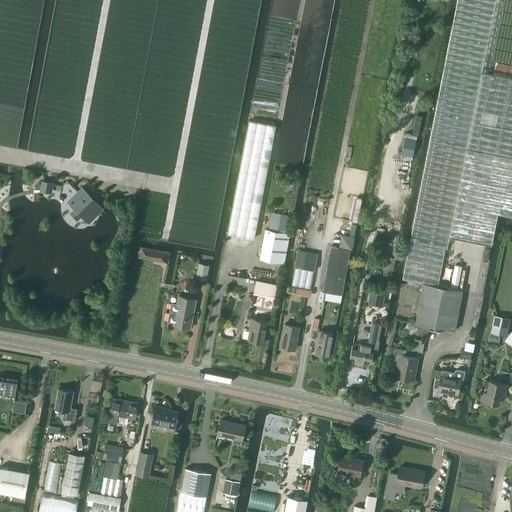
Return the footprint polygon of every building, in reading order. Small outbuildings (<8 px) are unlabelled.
[(458,0),(403,279),(424,283),(438,286),(445,248),(447,249),(450,235),(491,243),(497,213),(502,214),(511,165),(511,77),(482,72),(496,0),(458,0)] [(416,115),(412,134),(417,135),(418,136),(422,116),(421,116),(416,115)] [(276,126),(249,121),(227,233),(254,238),(276,126)] [(511,165),(502,214),(511,215),(511,165)] [(43,182),(42,190),(49,191),(51,185),(51,184),(43,182)] [(74,209),(72,211),(79,218),(81,215),(82,214),(83,216),(85,214),(90,218),(100,208),(93,200),(95,198),(92,194),(90,197),(82,189),(79,193),(78,193),(76,195),(81,200),(74,207),(75,208),(74,209)] [(271,216),(269,227),(278,229),(278,232),(286,233),(288,219),(271,216)] [(260,259),(284,264),(290,234),(286,233),(278,232),(266,230),(260,259)] [(354,236),(341,234),(339,246),(351,249),(354,236)] [(342,295),(345,277),(350,250),(331,246),(325,274),(326,274),(323,291),(342,295)] [(139,247),(137,257),(167,262),(169,252),(139,247)] [(315,272),(318,254),(297,251),(294,268),(295,268),(292,285),(311,289),(314,271),(315,272)] [(386,256),(379,290),(387,292),(389,282),(391,282),(397,252),(393,251),(391,257),(386,256)] [(199,263),(196,278),(206,280),(209,265),(199,263)] [(256,280),(253,292),(276,297),(278,284),(256,280)] [(416,323),(419,323),(417,334),(426,336),(428,325),(455,330),(462,291),(438,286),(424,283),(416,323)] [(171,302),(168,321),(173,322),(173,324),(190,328),(196,299),(178,296),(177,303),(171,302)] [(490,333),(506,336),(509,318),(494,315),(490,333)] [(251,325),(248,339),(264,342),(268,321),(251,318),(250,325),(251,325)] [(363,366),(364,358),(374,360),(376,353),(377,353),(380,341),(378,340),(381,325),(372,323),(368,344),(359,342),(358,348),(352,347),(350,358),(356,359),(355,364),(363,366)] [(280,346),(295,349),(299,327),(284,324),(280,346)] [(315,353),(330,356),(334,333),(319,330),(315,353)] [(417,358),(405,356),(406,350),(395,347),(392,359),(398,361),(395,375),(413,379),(417,358)] [(462,350),(460,357),(469,359),(471,352),(462,350)] [(458,393),(461,378),(463,378),(465,369),(457,368),(455,369),(454,370),(454,372),(442,369),(441,374),(440,374),(438,389),(458,393)] [(0,391),(14,394),(17,381),(0,377),(0,391)] [(481,391),(482,391),(480,399),(499,403),(501,390),(505,391),(507,383),(489,379),(489,381),(484,380),(481,391)] [(58,388),(54,408),(62,409),(63,412),(62,418),(75,420),(77,408),(70,407),(73,391),(58,388)] [(109,413),(108,422),(117,424),(118,415),(135,418),(138,402),(112,397),(109,413)] [(12,410),(24,412),(26,403),(14,401),(12,410)] [(155,406),(151,423),(175,428),(178,411),(165,409),(165,408),(155,406)] [(220,419),(216,434),(241,439),(245,424),(220,419)] [(106,459),(100,493),(89,492),(87,504),(90,505),(88,511),(119,511),(120,510),(119,510),(121,498),(120,497),(123,479),(118,478),(123,448),(105,445),(103,459),(106,459)] [(149,477),(153,454),(140,451),(135,475),(149,477)] [(61,492),(77,495),(84,456),(68,453),(61,492)] [(340,454),(337,470),(351,473),(349,481),(357,482),(358,474),(359,474),(362,459),(340,454)] [(49,461),(44,489),(56,492),(62,463),(49,461)] [(225,471),(229,477),(235,472),(230,466),(225,471)] [(390,472),(385,497),(393,499),(395,491),(403,492),(405,484),(421,487),(424,471),(399,466),(398,474),(390,472)] [(0,467),(0,468),(0,492),(25,497),(30,472),(0,467)] [(185,468),(176,511),(203,511),(211,473),(185,468)] [(43,511),(75,511),(78,501),(42,493),(39,511),(43,511)] [(287,496),(284,511),(304,511),(307,499),(287,496)]
